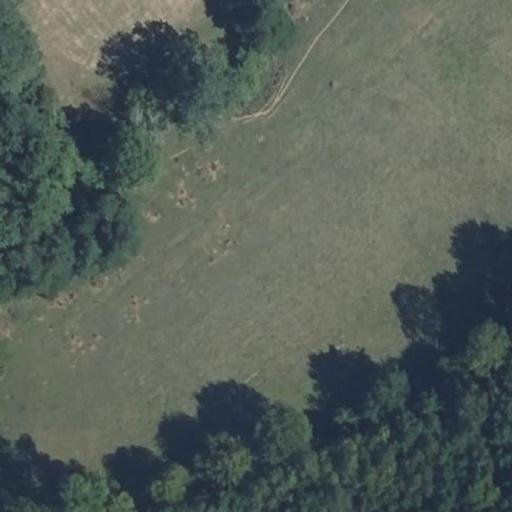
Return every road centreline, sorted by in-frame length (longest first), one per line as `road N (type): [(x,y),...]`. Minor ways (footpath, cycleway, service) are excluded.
road 1 (track): [(113,511),(323,466)]
road 2 (track): [(511,369),(323,466)]
